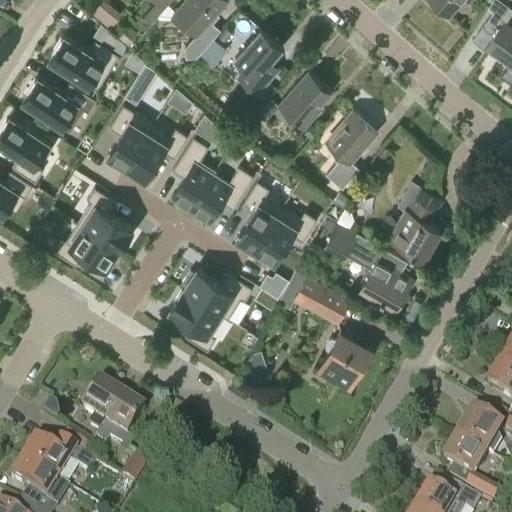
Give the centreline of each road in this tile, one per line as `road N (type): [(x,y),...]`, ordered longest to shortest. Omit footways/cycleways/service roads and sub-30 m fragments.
road 1 (residential): [(341,484),(511,187)]
road 2 (residential): [(341,484),(60,303)]
road 3 (residential): [(511,151),(338,0)]
